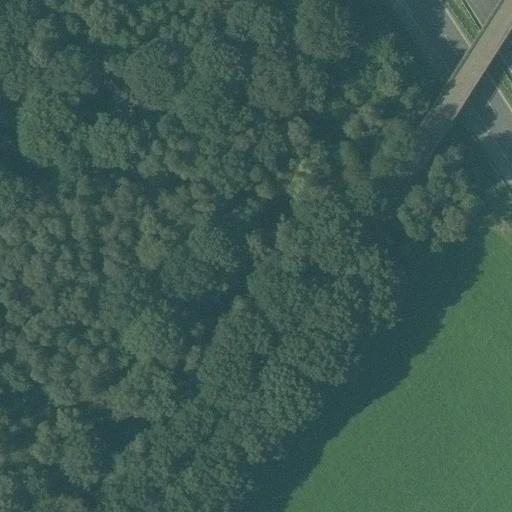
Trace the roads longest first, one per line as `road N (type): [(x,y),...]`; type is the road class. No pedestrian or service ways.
road 1 (unclassified): [(144,511),(322,290),(511,4)]
road 2 (motorway): [(420,0),(511,139)]
